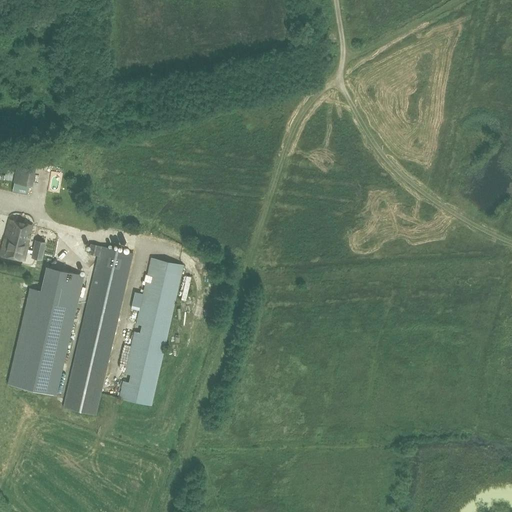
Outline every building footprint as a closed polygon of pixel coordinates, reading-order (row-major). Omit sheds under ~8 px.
[(330,71),(324,76),(328,81),(334,76),(330,71)] [(32,185),(36,164),(17,160),(12,181),(32,185)] [(25,260),(32,225),(8,220),(0,255),(25,260)] [(42,260),(46,242),(35,240),(31,257),(42,260)] [(96,414),(133,253),(90,243),(88,253),(98,255),(63,407),(96,414)] [(128,382),(122,380),(118,398),(151,405),(183,265),(150,257),(146,276),(152,277),(151,285),(145,284),(136,325),(141,326),(139,335),(134,334),(125,373),(129,374),(128,382)] [(43,291),(30,288),(8,384),(57,395),(79,299),(85,275),(48,267),(43,291)]
